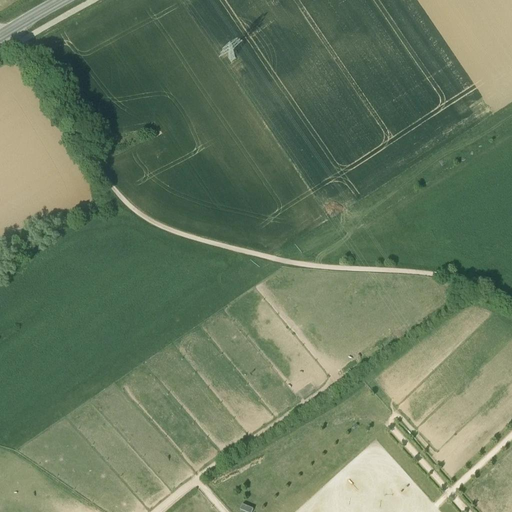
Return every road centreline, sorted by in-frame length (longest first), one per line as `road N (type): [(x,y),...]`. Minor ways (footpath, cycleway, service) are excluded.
road 1 (track): [(1,32),(17,42),(140,215),(286,260),(467,275),(511,294)]
road 2 (track): [(511,115),(286,260)]
